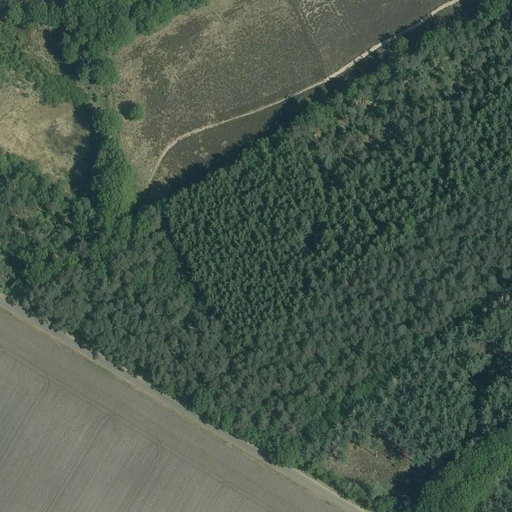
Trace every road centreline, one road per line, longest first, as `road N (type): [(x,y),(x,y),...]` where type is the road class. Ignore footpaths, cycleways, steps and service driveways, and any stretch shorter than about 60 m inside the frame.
road 1 (track): [(14,308),(61,259),(134,226),(159,157),(186,134),(331,78),(458,0)]
road 2 (unclassified): [(356,511),(0,299)]
